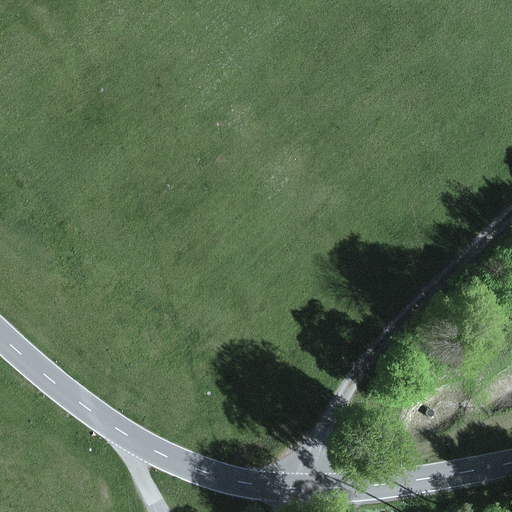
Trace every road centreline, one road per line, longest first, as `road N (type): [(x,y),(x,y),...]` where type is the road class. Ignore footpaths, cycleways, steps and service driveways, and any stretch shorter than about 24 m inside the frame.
road 1 (secondary): [(511,462),(358,484),(233,475),(121,425),(0,337)]
road 2 (track): [(511,210),(388,338),(337,414),(270,481)]
